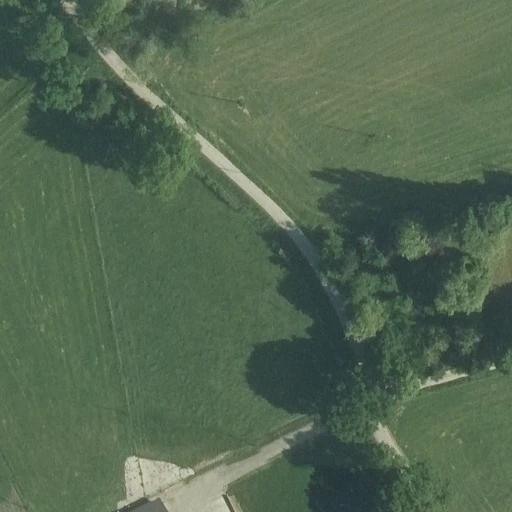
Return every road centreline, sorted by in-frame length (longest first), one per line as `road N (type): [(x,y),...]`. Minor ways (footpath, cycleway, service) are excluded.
road 1 (residential): [(69,0),(181,132),(294,235),(329,286),(378,403)]
road 2 (residential): [(182,496),(378,403)]
road 3 (residential): [(378,403),(511,364)]
